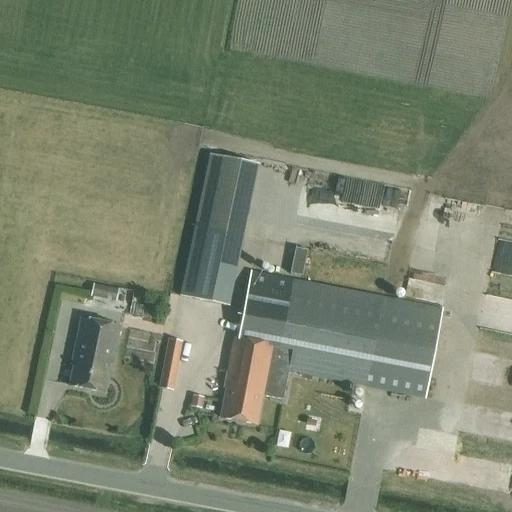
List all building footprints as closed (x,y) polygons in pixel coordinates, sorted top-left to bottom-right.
[(227,306),(254,164),(208,155),(180,296),(227,306)] [(224,389),(225,390),(220,418),(256,424),(261,396),(281,400),(287,371),(425,398),(441,310),(250,273),(237,338),(233,337),(224,389)] [(99,297),(115,300),(117,290),(101,287),(99,297)] [(111,365),(118,327),(80,320),(72,356),(75,356),(69,386),(103,393),(109,364),(111,365)] [(173,385),(181,342),(168,340),(160,382),(173,385)] [(193,397),(190,407),(200,409),(202,399),(193,397)] [(474,485),(476,465),(461,464),(459,484),(474,485)]
